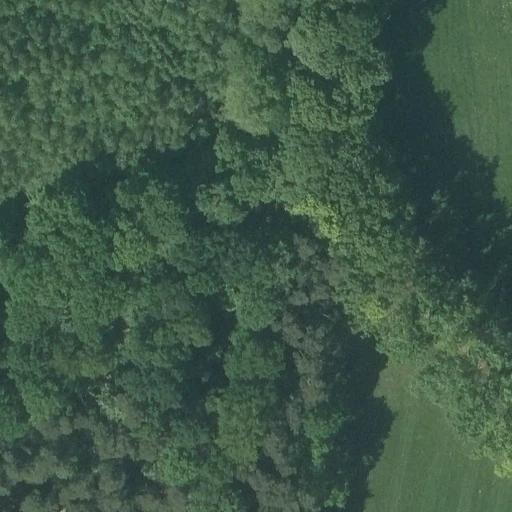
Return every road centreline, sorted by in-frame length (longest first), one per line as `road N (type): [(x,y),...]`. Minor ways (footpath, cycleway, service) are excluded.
road 1 (track): [(0,424),(48,422),(118,390),(168,305),(215,171),(266,160),(319,162)]
road 2 (track): [(319,162),(342,220),(511,375)]
road 3 (track): [(319,162),(326,0)]
